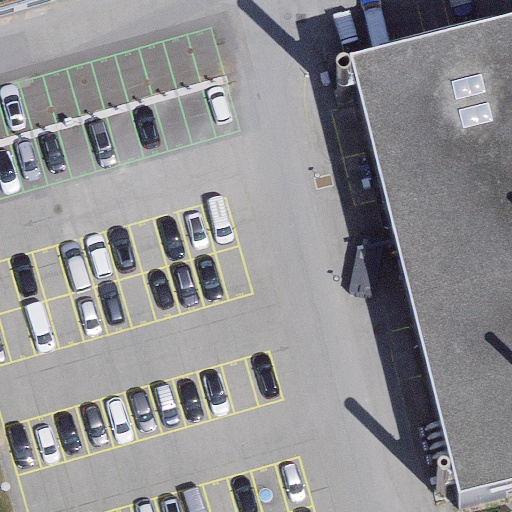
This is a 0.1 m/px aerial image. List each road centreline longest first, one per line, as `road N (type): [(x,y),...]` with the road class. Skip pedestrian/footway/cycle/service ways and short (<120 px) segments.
road 1 (unknown): [(300,0),(289,37),(297,93),(378,511)]
road 2 (unknown): [(0,50),(158,5),(214,0)]
